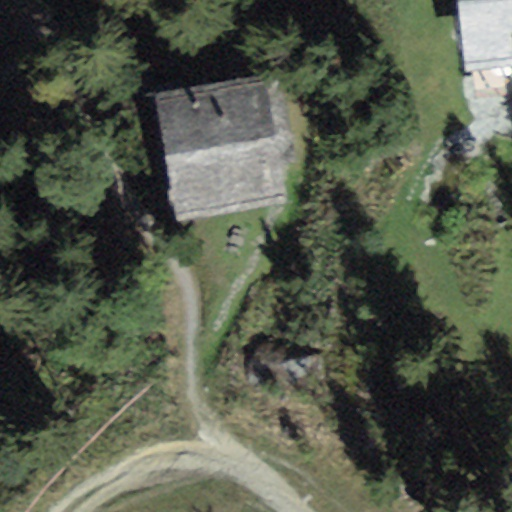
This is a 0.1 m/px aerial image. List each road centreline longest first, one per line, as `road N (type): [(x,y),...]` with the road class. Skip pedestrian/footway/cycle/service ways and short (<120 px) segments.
road 1 (track): [(24,0),(195,311),(209,448)]
road 2 (track): [(209,448),(121,472),(68,511)]
